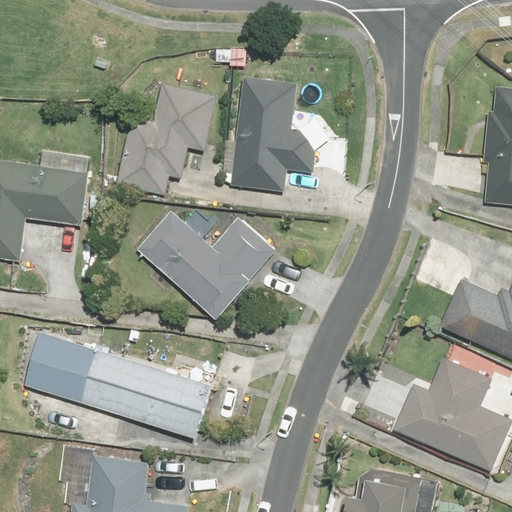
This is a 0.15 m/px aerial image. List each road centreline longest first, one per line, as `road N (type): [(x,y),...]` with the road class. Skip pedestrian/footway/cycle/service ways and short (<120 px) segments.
road 1 (residential): [(277,511),(321,368),(397,198),(412,0)]
road 2 (unknown): [(321,368),(0,306)]
